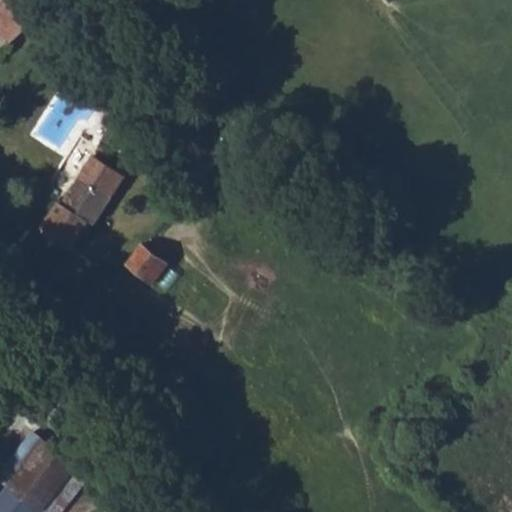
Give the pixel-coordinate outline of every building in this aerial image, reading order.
[(27,24),(50,1),(49,0),(9,0),(6,4),(27,24)] [(0,39),(6,45),(27,24),(6,4),(0,9),(0,39)] [(182,150),(200,167),(218,148),(200,131),(182,150)] [(72,180),(49,202),(55,207),(79,229),(83,232),(122,192),(98,170),(81,189),(72,180)] [(34,229),(58,252),(79,229),(55,207),(34,229)] [(146,242),(121,265),(145,287),(174,255),(164,245),(155,253),(146,242)] [(33,511),(41,511),(75,466),(27,438),(0,471),(0,487),(6,491),(33,511)] [(0,511),(33,511),(6,491),(0,499),(0,511)]
